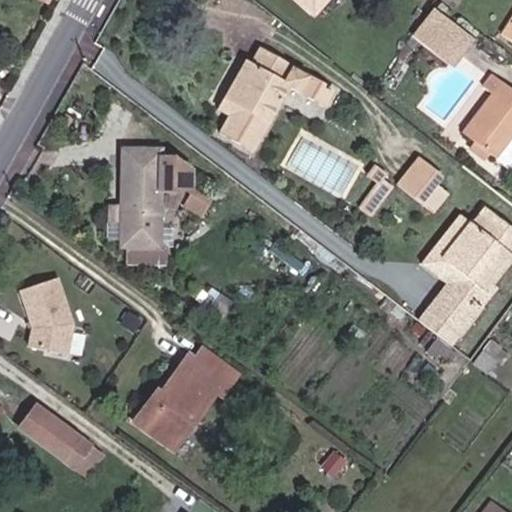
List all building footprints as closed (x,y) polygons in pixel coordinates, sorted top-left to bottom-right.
[(469,48),(480,32),(440,0),(428,19),(469,48)] [(461,60),(469,48),(428,19),(420,32),(461,60)] [(469,48),(481,56),(492,42),(480,32),(469,48)] [(229,131),(263,149),(296,82),(332,97),(341,79),(297,64),(298,59),(263,41),(255,57),(248,54),(230,94),(239,98),(234,111),(237,112),(229,131)] [(461,60),(472,69),(481,56),(469,48),(461,60)] [(472,132),(493,147),(511,117),(511,82),(472,132)] [(225,106),(234,111),(239,98),(230,94),(225,106)] [(511,117),(493,147),(507,157),(511,149),(511,117)] [(172,189),(199,188),(198,172),(181,158),(171,158),(171,149),(133,150),(137,253),(172,252),(172,189)] [(406,183),(429,200),(449,171),(426,154),(406,183)] [(374,175),(386,182),(392,169),(380,163),(374,175)] [(373,206),(384,212),(392,200),(380,194),(373,206)] [(511,223),(490,206),(478,222),(475,220),(445,258),(453,264),(444,276),(453,283),(424,320),(458,346),(487,309),(481,305),(497,285),(511,265),(511,223)] [(445,258),(475,220),(466,213),(427,263),(444,276),(453,264),(445,258)] [(65,274),(29,285),(40,322),(36,342),(73,350),(79,321),(65,274)] [(481,305),(487,309),(503,289),(497,285),(481,305)] [(235,393),(244,381),(222,365),(209,356),(200,368),(173,405),(165,400),(153,417),(189,443),(228,389),(235,393)] [(244,381),(249,373),(227,357),(222,365),(244,381)] [(165,400),(173,405),(200,368),(192,363),(165,400)] [(0,424),(2,426),(12,410),(0,401),(0,424)] [(75,458),(91,435),(48,405),(32,427),(75,458)]
